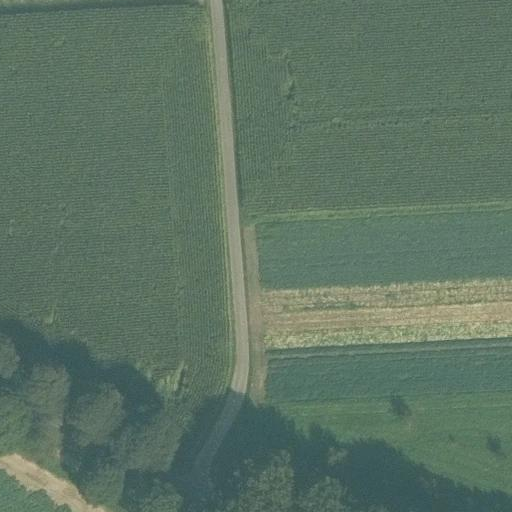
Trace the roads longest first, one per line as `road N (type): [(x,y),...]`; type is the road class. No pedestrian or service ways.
road 1 (unclassified): [(210,0),(240,399),(181,511)]
road 2 (secondary): [(0,411),(181,511)]
